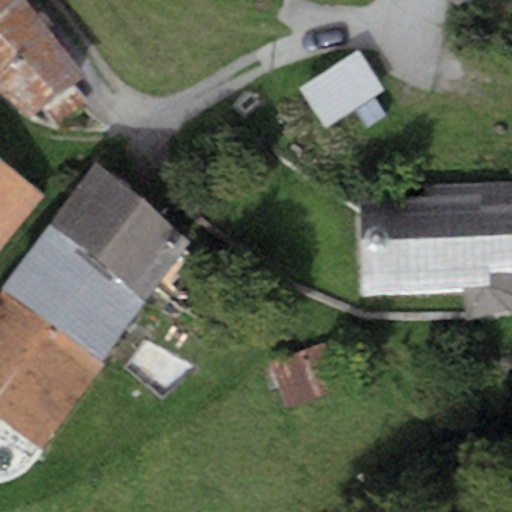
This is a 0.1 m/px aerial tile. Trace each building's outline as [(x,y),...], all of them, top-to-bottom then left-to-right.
[(28,1),(26,0),(0,0),(0,28),(23,6),(28,1)] [(85,69),(23,6),(0,28),(0,87),(32,120),(85,69)] [(384,89),(359,51),(300,88),(324,127),(384,89)] [(193,235),(89,164),(47,224),(151,295),(193,235)] [(0,247),(40,197),(0,165),(0,247)] [(424,195),(357,198),(361,293),(465,288),(466,318),(510,316),(511,314),(511,181),(424,186),(424,195)] [(151,295),(47,224),(2,289),(101,357),(106,360),(151,295)] [(101,357),(2,289),(0,291),(0,408),(44,439),(101,357)] [(328,339),(269,362),(289,415),(348,392),(328,339)]
